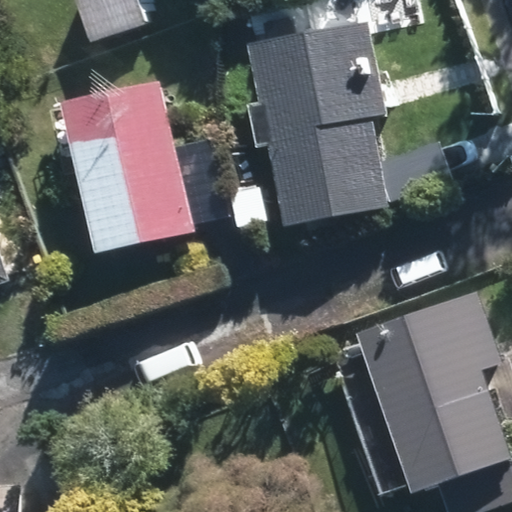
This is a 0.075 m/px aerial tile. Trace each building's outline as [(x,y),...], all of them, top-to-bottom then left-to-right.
[(146,0),(94,0),(106,37),(153,24),(146,0)] [(367,32),(271,49),(303,218),(398,201),(367,32)] [(173,95),(88,114),(118,250),(204,231),(173,95)] [(0,251),(0,279),(8,277),(0,251)] [(484,310),(350,358),(400,496),(511,456),(478,364),(500,356),(484,310)] [(21,511),(21,495),(0,495),(0,511),(21,511)]
